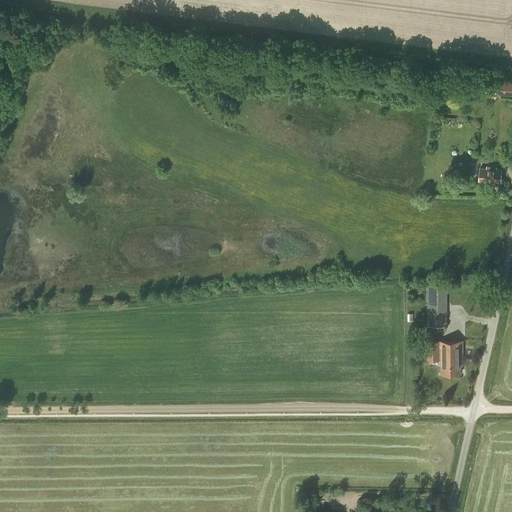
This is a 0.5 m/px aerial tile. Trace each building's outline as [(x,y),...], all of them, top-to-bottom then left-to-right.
[(463,90),(464,78),(450,76),(448,88),(463,90)] [(493,91),(511,93),(511,82),(494,80),(493,91)] [(481,181),(501,182),(502,170),(482,169),(481,181)] [(428,312),(427,326),(448,326),(448,284),(428,283),(427,312),(428,312)] [(410,338),(410,347),(425,346),(424,337),(410,338)] [(428,360),(440,360),(440,340),(428,339),(428,360)] [(440,340),(440,360),(442,360),(442,373),(461,374),(461,359),(463,359),(463,340),(440,340)]
